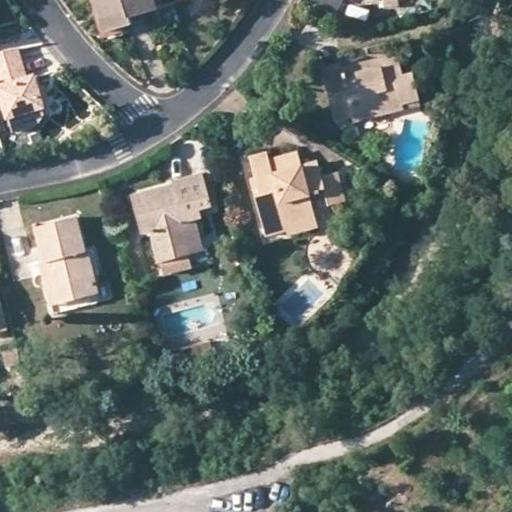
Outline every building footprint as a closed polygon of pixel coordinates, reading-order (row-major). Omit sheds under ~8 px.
[(154,0),(97,0),(107,30),(146,19),(144,13),(157,9),(154,0)] [(398,58),(371,65),(374,75),(326,87),(335,124),(354,120),(355,125),(423,109),(414,76),(404,79),(398,58)] [(322,71),(326,87),(374,75),(371,65),(343,72),(342,66),(322,71)] [(267,238),(288,232),(318,223),(311,199),(326,195),(330,209),(348,204),(340,176),(324,180),(319,165),(304,169),(299,154),(271,162),(269,156),(251,161),(257,182),(252,184),(267,238)] [(196,271),(193,258),(188,241),(202,238),(196,215),(213,211),(204,176),(174,184),(175,188),(133,199),(143,237),(153,234),(164,279),(196,271)] [(36,231),(45,266),(55,264),(66,305),(99,297),(88,255),(86,256),(77,221),(36,231)] [(320,230),(318,223),(288,232),(290,239),(320,230)] [(206,254),(202,238),(188,241),(193,258),(206,254)] [(51,309),(66,305),(55,264),(45,266),(41,267),(51,309)] [(0,335),(9,334),(0,300),(0,335)] [(215,339),(186,348),(190,365),(220,357),(215,339)] [(179,368),(190,365),(186,348),(174,351),(179,368)]
